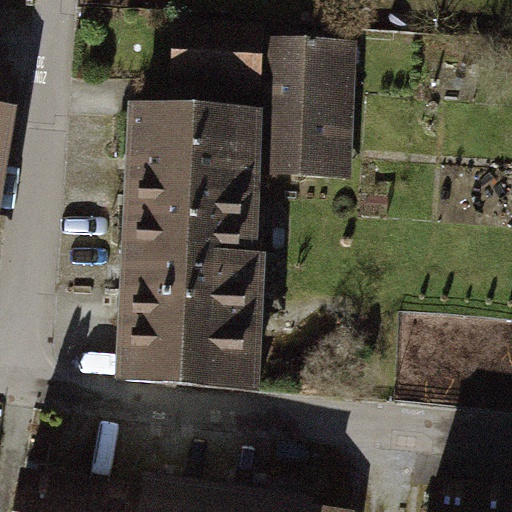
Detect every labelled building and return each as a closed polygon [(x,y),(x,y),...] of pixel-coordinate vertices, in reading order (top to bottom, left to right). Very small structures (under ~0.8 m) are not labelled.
[(264,36),(166,33),(164,92),(261,96),(264,36)] [(352,175),(355,45),(269,43),(267,174),(352,175)] [(0,226),(24,64),(0,60),(0,226)] [(117,194),(245,201),(249,128),(122,119),(117,194)] [(245,201),(117,194),(108,384),(239,391),(245,201)] [(141,511),(145,481),(16,463),(7,511),(141,511)] [(274,511),(278,486),(146,465),(145,481),(141,511),(274,511)] [(366,511),(368,503),(278,486),(274,511),(366,511)] [(511,511),(511,494),(435,487),(432,511),(511,511)]
